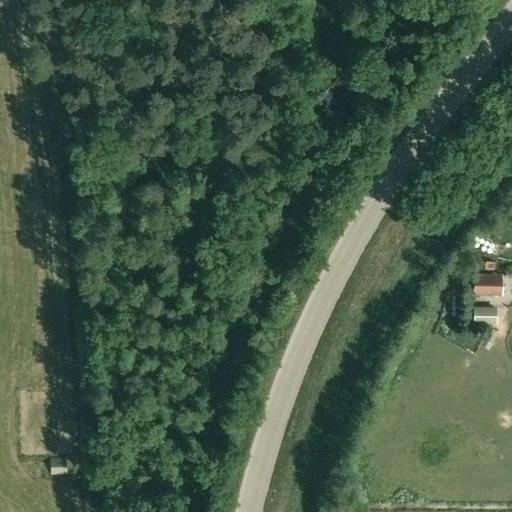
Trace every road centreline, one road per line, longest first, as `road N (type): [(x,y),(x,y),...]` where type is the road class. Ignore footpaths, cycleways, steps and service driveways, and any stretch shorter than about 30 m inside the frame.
road 1 (unclassified): [(249,511),(295,366),(348,254),(394,176),(511,21)]
road 2 (track): [(18,0),(61,228),(68,419)]
